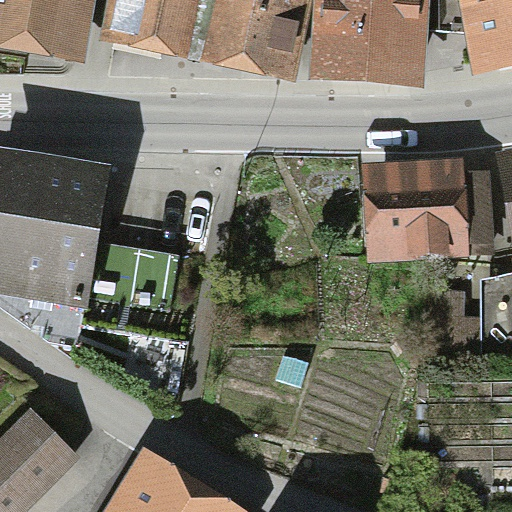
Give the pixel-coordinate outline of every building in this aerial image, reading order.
[(0,0),(0,31),(79,45),(86,0),(0,0)] [(124,0),(118,31),(200,49),(210,0),(124,0)] [(210,0),(200,49),(290,68),(305,0),(210,0)] [(416,80),(421,0),(328,0),(324,73),(416,80)] [(511,0),(465,0),(476,63),(511,56),(511,0)] [(0,293),(87,307),(89,300),(98,243),(108,182),(104,181),(104,183),(3,168),(1,180),(7,181),(5,194),(0,192),(0,293)] [(379,183),(383,248),(466,243),(467,254),(490,252),(486,177),(379,183)] [(98,243),(89,300),(173,313),(182,257),(98,243)] [(432,322),(431,352),(484,353),(485,323),(432,322)] [(0,449),(0,511),(22,511),(75,460),(32,417),(0,449)] [(223,511),(159,472),(134,511),(223,511)]
